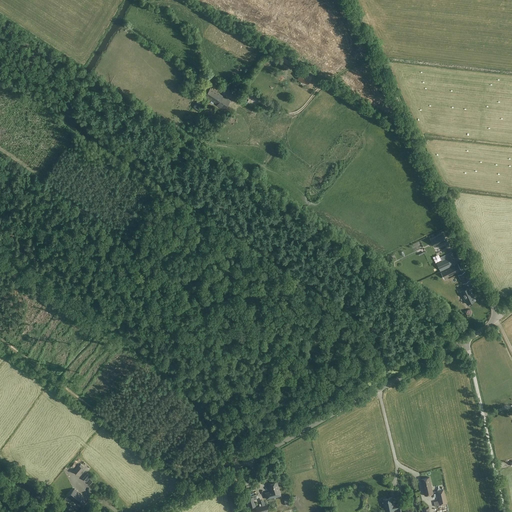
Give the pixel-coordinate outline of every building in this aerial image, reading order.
[(294,64),(286,58),(282,64),(291,69),(294,64)] [(298,79),(307,85),(312,77),(302,72),(298,79)] [(205,96),(218,104),(217,105),(224,110),(230,101),(210,88),(205,96)] [(193,107),(200,112),(208,100),(201,95),(193,107)] [(443,233),(431,239),(434,246),(438,244),(439,245),(443,244),(442,242),(446,241),(443,233)] [(445,259),(437,263),(440,271),(457,263),(451,252),(446,254),(448,258),(445,259)] [(458,264),(441,272),(444,278),(460,270),(458,264)] [(453,295),(458,293),(455,287),(450,289),(453,295)] [(461,292),(467,304),(475,300),(469,288),(461,292)] [(84,469),(79,465),(73,471),(78,475),(84,469)] [(87,473),(82,479),(86,482),(91,476),(87,473)] [(433,494),(429,477),(420,479),(424,496),(433,494)] [(280,495),(277,482),(269,484),(271,491),(265,493),(267,499),(280,495)] [(81,494),(80,495),(77,493),(78,492),(75,489),(68,497),(75,503),(81,507),(87,500),(83,497),(84,496),(81,494)] [(435,507),(440,506),(447,504),(444,489),(436,491),(439,501),(434,502),(435,507)] [(250,507),(256,506),(253,497),(247,499),(250,507)] [(403,511),(401,503),(393,505),(392,497),(383,499),(385,507),(384,507),(385,511),(395,510),(395,509),(398,509),(398,511),(403,511)]
